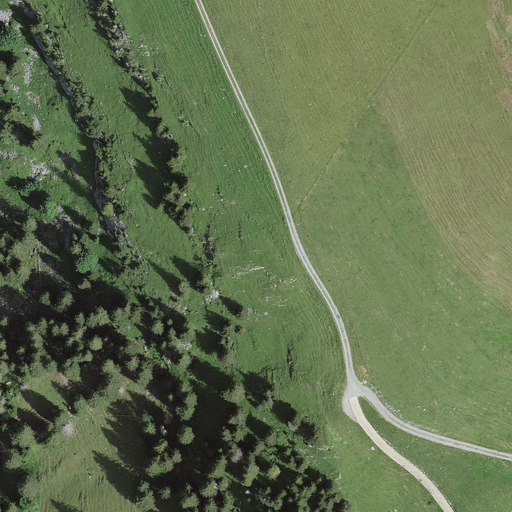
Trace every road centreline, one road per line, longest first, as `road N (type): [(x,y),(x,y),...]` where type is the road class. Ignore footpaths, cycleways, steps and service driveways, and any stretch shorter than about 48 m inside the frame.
road 1 (track): [(357,391),(338,318),(304,259),(197,0)]
road 2 (track): [(511,458),(407,428),(357,391)]
road 3 (track): [(357,391),(363,422),(449,511)]
